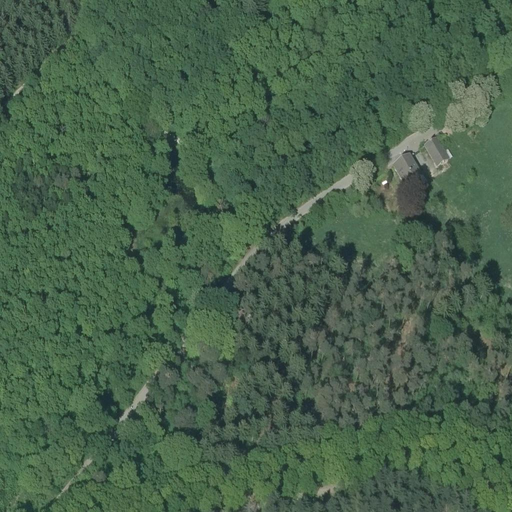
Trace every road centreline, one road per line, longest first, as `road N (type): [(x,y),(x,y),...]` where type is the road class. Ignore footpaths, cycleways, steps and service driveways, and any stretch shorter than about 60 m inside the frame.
road 1 (track): [(259,244),(51,511)]
road 2 (track): [(259,244),(220,203),(195,157),(133,117),(81,34)]
road 3 (unknown): [(481,511),(423,482),(385,479),(247,511)]
road 4 (track): [(397,149),(259,244)]
road 5 (residential): [(511,62),(397,149)]
road 6 (track): [(0,107),(81,34),(82,0)]
